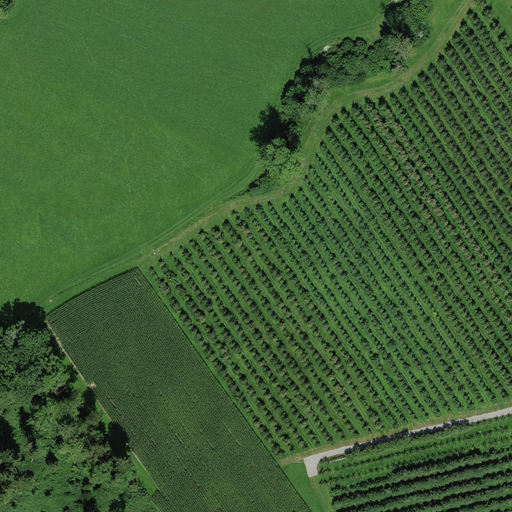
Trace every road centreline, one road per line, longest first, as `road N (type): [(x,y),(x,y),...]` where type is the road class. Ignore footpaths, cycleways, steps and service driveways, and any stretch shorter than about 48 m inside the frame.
road 1 (track): [(0,356),(46,295),(152,239),(242,176),(304,55),(386,0)]
road 2 (track): [(143,243),(151,259),(225,210),(277,195),(327,112),(418,67),(466,0)]
road 3 (track): [(296,464),(511,412)]
